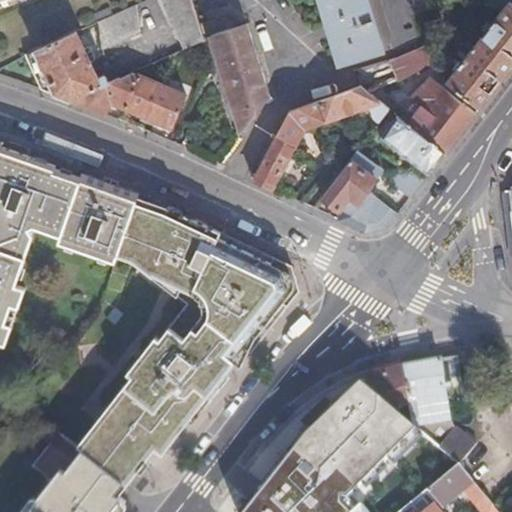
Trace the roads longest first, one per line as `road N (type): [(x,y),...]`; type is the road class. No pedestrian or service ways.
road 1 (tertiary): [(387,272),(216,186),(0,102)]
road 2 (secondary): [(387,272),(295,364),(183,504)]
road 3 (residential): [(498,319),(471,162)]
road 4 (secondary): [(387,272),(471,162)]
road 5 (residential): [(387,272),(498,319)]
